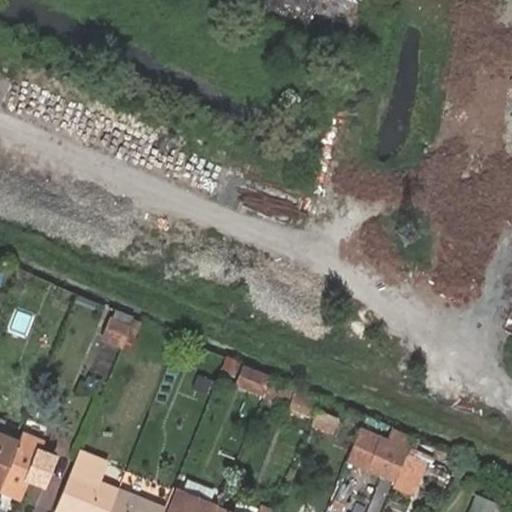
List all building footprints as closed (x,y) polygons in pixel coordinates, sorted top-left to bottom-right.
[(132,321),(133,318),(114,309),(113,313),(132,321)] [(132,321),(113,313),(111,319),(130,327),(132,321)] [(130,327),(111,319),(103,339),(122,347),(122,345),(130,327)] [(144,325),(132,321),(130,327),(122,345),(134,349),(144,325)] [(262,396),(270,379),(243,367),(235,385),(262,396)] [(292,388),(270,379),(262,396),(284,406),(292,388)] [(288,409),(311,418),(318,401),(295,391),(288,409)] [(353,456),(370,464),(381,439),(364,432),(353,456)] [(0,489),(19,497),(41,441),(22,433),(18,442),(0,433),(0,489)] [(382,476),(396,446),(381,439),(370,464),(367,469),(382,476)] [(406,455),(408,451),(396,446),(382,476),(395,481),(406,455)] [(70,471),(53,511),(54,511),(108,511),(117,490),(97,482),(101,473),(90,469),(94,458),(78,451),(70,471)] [(430,465),(406,455),(395,481),(393,484),(408,490),(416,473),(424,476),(430,465)] [(106,463),(94,458),(90,469),(101,473),(106,463)] [(117,490),(108,511),(162,511),(164,510),(117,490)] [(214,511),(217,506),(178,490),(173,505),(169,511),(214,511)] [(468,500),(463,511),(490,511),(492,507),(468,500)]
